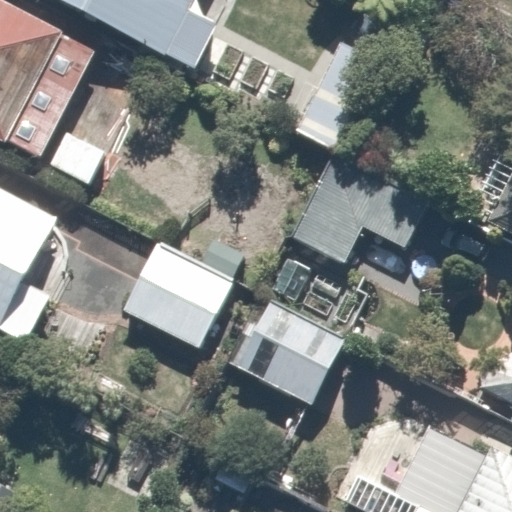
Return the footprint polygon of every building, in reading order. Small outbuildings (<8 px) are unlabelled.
[(225,0),(38,0),(186,76),(225,0)] [(89,60),(0,11),(0,149),(72,189),(104,130),(63,108),(89,60)] [(511,154),(477,217),(511,237),(511,154)] [(323,156),(280,237),(339,269),(359,230),(406,255),(429,212),(323,156)] [(64,219),(0,187),(0,344),(69,379),(116,283),(48,250),(64,219)] [(225,281),(153,243),(113,319),(185,356),(225,281)] [(342,349),(259,306),(226,368),(309,412),(342,349)] [(511,331),(506,328),(472,392),(511,413),(511,331)] [(511,511),(511,450),(428,410),(392,483),(355,465),(332,511),(511,511)]
